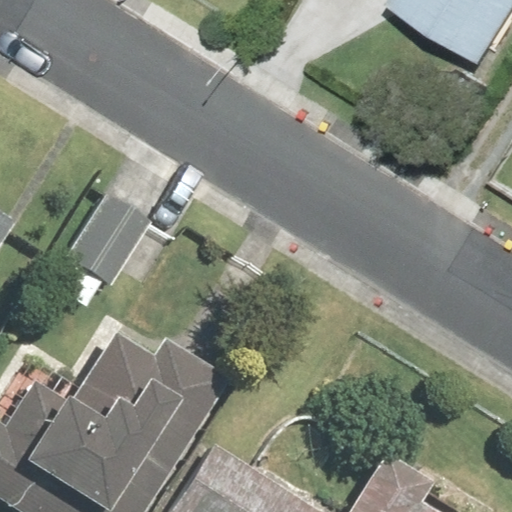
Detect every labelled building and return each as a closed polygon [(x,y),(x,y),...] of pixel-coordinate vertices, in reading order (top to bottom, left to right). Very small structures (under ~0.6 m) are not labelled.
[(485,62),(511,17),(511,0),(396,0),(394,5),(485,62)] [(143,223),(102,199),(50,285),(91,310),(143,223)] [(0,509),(4,511),(135,511),(213,386),(147,346),(137,362),(99,339),(55,410),(19,388),(0,418),(0,509)] [(315,511),(212,444),(167,511),(315,511)] [(466,511),(382,459),(348,511),(466,511)]
